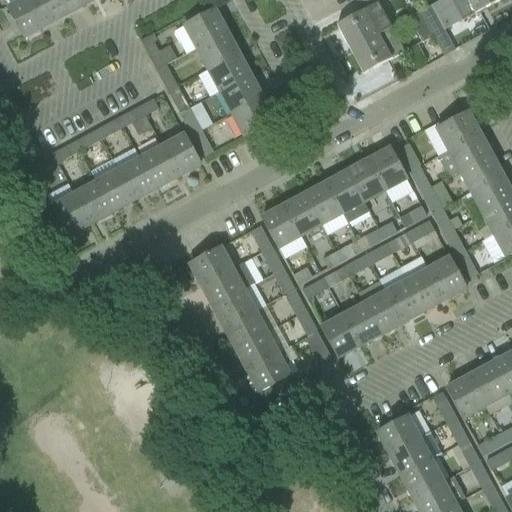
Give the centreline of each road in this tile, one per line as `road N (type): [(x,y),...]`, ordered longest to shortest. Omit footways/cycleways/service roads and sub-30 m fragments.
road 1 (residential): [(75,278),(318,143)]
road 2 (residential): [(175,295),(251,437),(282,446),(346,410)]
road 3 (residential): [(346,410),(511,320)]
road 4 (residential): [(164,0),(0,83)]
road 5 (residential): [(318,143),(474,58)]
road 6 (residential): [(318,143),(240,0)]
